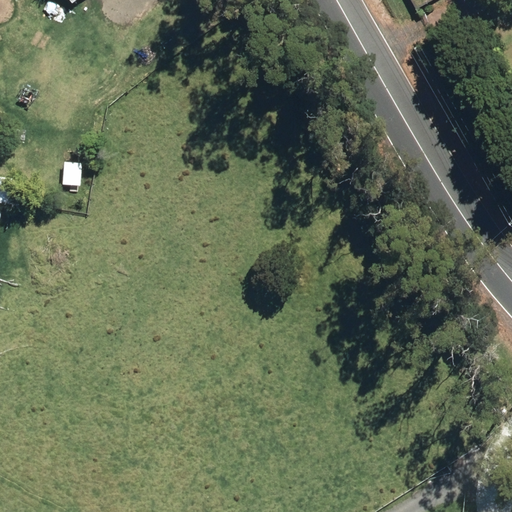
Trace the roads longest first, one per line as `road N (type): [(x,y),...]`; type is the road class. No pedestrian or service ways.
road 1 (unclassified): [(336,0),(431,168),(511,282)]
road 2 (unknown): [(408,511),(507,430)]
road 3 (unknown): [(511,304),(507,430)]
